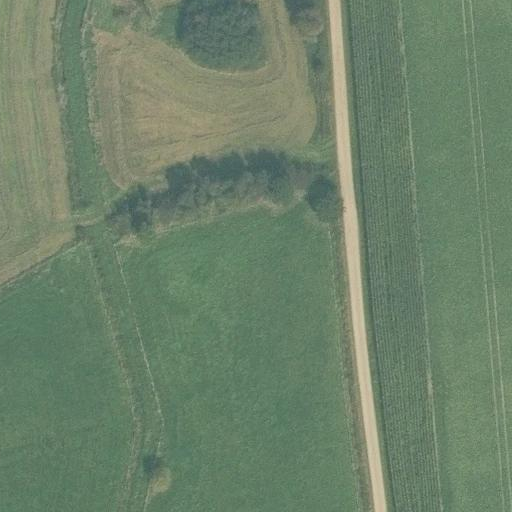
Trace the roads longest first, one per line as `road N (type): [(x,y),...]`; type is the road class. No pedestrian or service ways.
road 1 (track): [(334,0),(354,284),(381,511)]
road 2 (track): [(79,0),(74,66),(97,217),(49,247)]
